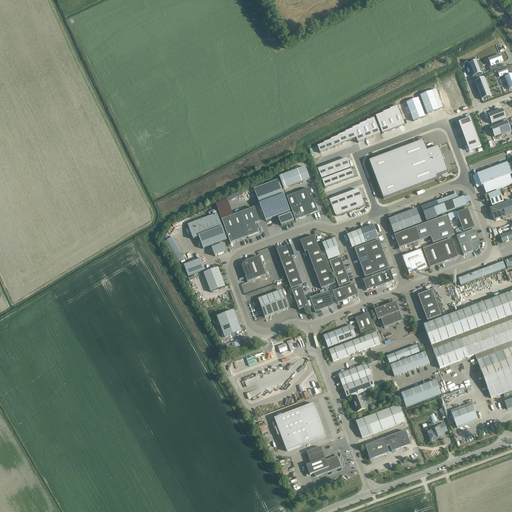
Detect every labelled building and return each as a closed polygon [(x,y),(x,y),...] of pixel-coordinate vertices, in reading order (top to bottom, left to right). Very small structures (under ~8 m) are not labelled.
[(500,55),(488,59),(491,67),(489,68),(490,71),(498,68),(496,65),(503,62),(500,55)] [(477,61),(468,65),(473,77),(482,74),(477,61)] [(506,69),(497,73),(499,78),(504,76),(505,77),(504,78),(509,90),(511,88),(511,74),(508,76),(507,74),(508,74),(506,69)] [(465,105),(454,77),(446,81),(446,82),(436,85),(438,91),(445,88),(453,109),(465,105)] [(484,78),(474,82),(481,100),(491,97),(484,78)] [(443,109),(436,90),(420,96),(427,115),(443,109)] [(418,99),(406,103),(413,122),(425,117),(418,99)] [(383,112),(375,115),(382,134),(405,126),(397,105),(389,108),(390,109),(382,112),(383,112)] [(502,110),(488,115),(491,125),(506,119),(502,110)] [(324,144),(317,147),(320,154),(341,145),(341,144),(356,139),(358,143),(380,135),(374,118),(366,121),(367,122),(359,125),(359,126),(352,129),(345,132),(345,133),(338,136),(338,137),(330,140),(331,141),(323,143),(324,144)] [(470,119),(458,123),(469,151),(481,147),(470,119)] [(507,122),(491,128),(494,138),(510,132),(507,122)] [(423,141),(369,161),(383,200),(437,179),(436,177),(448,172),(443,159),(444,159),(443,156),(442,156),(438,147),(427,151),(423,141)] [(347,159),(317,170),(321,180),(351,169),(347,159)] [(507,164),(499,166),(504,178),(510,176),(511,175),(507,164)] [(496,181),(504,178),(499,166),(492,169),(496,181)] [(279,177),(283,189),(310,180),(305,167),(279,177)] [(484,172),(488,184),(496,181),(492,169),(484,172)] [(351,170),(322,181),(325,189),(354,178),(351,170)] [(476,175),(481,187),(483,186),(488,184),(484,172),(476,175)] [(486,194),(511,184),(511,183),(510,176),(504,178),(496,181),(488,184),(483,186),(486,194)] [(278,180),(253,189),(265,221),(278,216),(279,218),(278,218),(281,226),(293,222),(290,214),(290,212),(289,209),(291,208),(288,201),(286,202),(278,180)] [(302,205),(313,201),(309,189),(298,193),(302,205)] [(359,190),(329,201),(335,215),(335,216),(336,217),(337,217),(339,217),(363,208),(363,207),(364,206),(364,205),(364,204),(359,190)] [(499,191),(485,197),(487,203),(490,202),(492,207),(503,203),(499,191)] [(302,205),(298,193),(286,198),(288,201),(291,208),(291,209),(302,205)] [(451,196),(456,210),(466,206),(463,198),(458,200),(456,195),(451,196)] [(456,210),(451,196),(441,200),(446,213),(456,210)] [(441,200),(421,208),(426,222),(437,218),(436,217),(446,213),(441,200)] [(302,205),(306,217),(318,213),(313,201),(302,205)] [(511,201),(489,209),(494,221),(511,214),(511,201)] [(302,205),(291,209),(295,221),(306,217),(302,205)] [(259,223),(254,208),(221,221),(230,244),(248,238),(248,239),(260,235),(258,229),(257,230),(255,224),(259,223)] [(409,220),(419,217),(416,210),(407,213),(409,220)] [(463,233),(463,232),(474,228),(467,210),(456,214),(461,228),(455,230),(457,236),(463,233)] [(409,220),(407,213),(397,217),(400,224),(405,222),(409,220)] [(212,248),(215,257),(218,255),(225,253),(222,244),(220,245),(219,243),(227,241),(217,214),(187,225),(193,240),(199,238),(203,249),(212,246),(213,248),(212,248)] [(415,228),(394,236),(399,249),(420,241),(430,237),(433,244),(454,236),(447,216),(415,228)] [(400,224),(397,217),(388,220),(391,227),(400,224)] [(405,222),(407,229),(421,224),(419,217),(409,220),(405,222)] [(405,222),(400,224),(391,227),(393,234),(407,229),(405,222)] [(360,231),(365,244),(378,239),(373,226),(360,231)] [(479,242),(479,241),(475,230),(456,237),(463,256),(475,252),(475,251),(476,251),(477,251),(477,250),(478,250),(478,249),(479,248),(479,247),(480,246),(480,245),(480,244),(480,243),(479,242)] [(352,249),(365,244),(360,231),(347,235),(352,249)] [(502,244),(511,239),(511,237),(510,233),(500,237),(502,244)] [(164,242),(176,263),(185,258),(173,236),(164,242)] [(307,252),(318,248),(318,247),(318,248),(314,236),(300,242),(304,253),(307,252)] [(325,252),(337,248),(334,239),(322,244),(325,252)] [(451,239),(423,250),(430,268),(458,258),(451,239)] [(366,245),(370,255),(382,250),(379,241),(366,245)] [(281,262),(292,258),(295,257),(290,245),(276,250),(280,262),(281,262)] [(354,250),(358,259),(370,255),(366,245),(354,250)] [(322,257),(318,248),(307,252),(310,261),(322,257)] [(338,248),(337,248),(325,252),(328,261),(340,257),(337,248),(338,248)] [(382,250),(370,255),(373,264),(386,259),(382,250)] [(428,269),(427,268),(421,251),(402,258),(409,276),(428,269)] [(358,259),(361,268),(373,264),(370,255),(358,259)] [(310,261),(314,270),(328,265),(324,256),(322,257),(310,261)] [(242,268),(242,269),(245,277),(247,283),(266,276),(259,257),(245,262),(244,263),(243,263),(242,264),(242,266),(242,267),(242,268)] [(295,267),(292,258),(281,262),(284,271),(295,267)] [(332,271),(344,267),(340,258),(329,263),(332,271)] [(184,266),(188,277),(205,271),(201,259),(184,266)] [(386,259),(373,264),(377,273),(389,269),(386,259)] [(503,263),(458,280),(460,286),(505,269),(503,263)] [(361,268),(365,278),(377,273),(373,264),(361,268)] [(314,270),(317,280),(332,275),(328,265),(314,270)] [(299,276),(296,268),(295,267),(284,271),(287,280),(299,276)] [(344,267),(332,271),(335,279),(347,275),(344,267)] [(211,293),(225,287),(218,268),(203,274),(211,293)] [(381,274),(385,285),(394,282),(390,271),(381,274)] [(385,285),(381,274),(372,277),(376,289),(385,285)] [(332,275),(317,280),(321,289),(335,284),(332,275)] [(339,288),(350,284),(347,275),(335,279),(339,288)] [(302,286),(299,276),(287,280),(291,290),(302,286)] [(376,289),(372,277),(363,281),(366,291),(375,288),(375,289),(376,289)] [(347,299),(357,296),(353,285),(343,288),(348,300),(347,299)] [(303,309),(306,315),(307,316),(310,315),(311,313),(301,288),(292,292),(299,311),(303,309)] [(337,304),(348,300),(343,288),(333,292),(337,304)] [(281,291),(258,299),(265,318),(288,309),(281,291)] [(432,291),(418,296),(427,321),(441,316),(432,291)] [(328,292),(310,299),(315,313),(334,306),(328,292)] [(511,292),(423,326),(440,369),(468,358),(475,356),(477,361),(491,399),(503,394),(505,400),(504,400),(507,410),(511,408),(511,292)] [(396,303),(391,305),(375,311),(378,321),(381,320),(384,329),(403,322),(396,303)] [(217,317),(224,338),(235,334),(241,332),(238,325),(239,325),(234,311),(217,317)] [(362,317),(368,332),(374,330),(368,314),(362,317)] [(368,332),(362,317),(355,319),(361,335),(368,332)] [(351,326),(323,336),(327,348),(355,337),(351,326)] [(366,337),(370,348),(380,344),(375,333),(366,337)] [(370,348),(366,337),(357,340),(361,352),(370,348)] [(347,344),(352,355),(361,352),(357,340),(347,344)] [(352,355),(347,344),(338,347),(342,359),(352,355)] [(416,346),(401,351),(404,359),(419,353),(416,346)] [(342,359),(338,347),(329,351),(333,362),(342,359)] [(404,359),(401,351),(386,357),(389,364),(404,359)] [(425,353),(390,366),(394,377),(429,364),(425,353)] [(366,365),(338,375),(347,399),(375,388),(366,365)] [(436,381),(400,394),(406,408),(441,395),(436,381)] [(357,412),(368,408),(365,402),(363,403),(361,397),(352,400),(357,412)] [(274,419),(286,452),(326,437),(314,404),(274,419)] [(399,405),(366,418),(355,422),(362,439),(405,422),(399,405)] [(461,410),(451,414),(456,427),(465,424),(477,419),(472,406),(461,410)] [(440,432),(446,430),(444,424),(432,428),(433,430),(428,432),(431,442),(443,438),(440,432)] [(401,449),(410,445),(405,431),(396,435),(401,449)] [(370,460),(389,453),(387,447),(390,446),(392,452),(401,449),(396,435),(386,438),(387,439),(384,440),(384,439),(365,446),(370,460)] [(321,447),(306,453),(307,455),(308,458),(322,452),(322,450),(321,447)] [(311,464),(306,466),(310,475),(314,473),(316,477),(341,468),(337,456),(326,460),(325,459),(324,455),(322,452),(308,458),(309,460),(311,464)]
